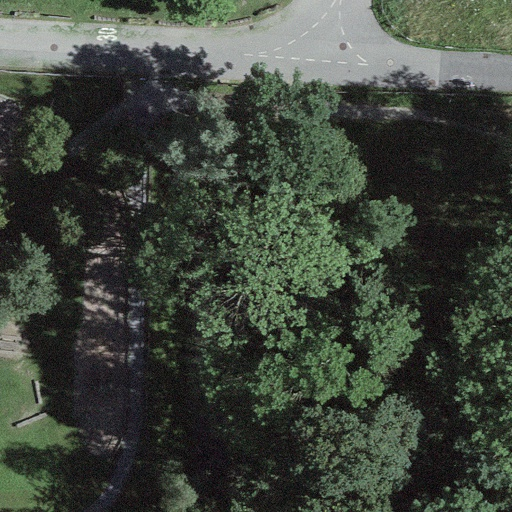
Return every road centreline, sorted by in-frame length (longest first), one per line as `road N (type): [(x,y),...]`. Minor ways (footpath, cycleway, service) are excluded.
road 1 (residential): [(300,59),(0,46)]
road 2 (residential): [(511,70),(300,59)]
